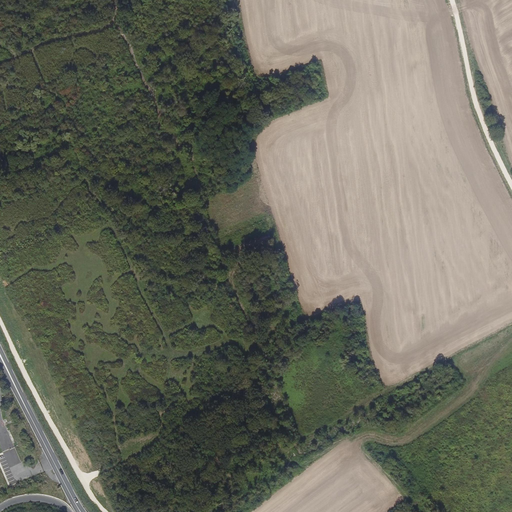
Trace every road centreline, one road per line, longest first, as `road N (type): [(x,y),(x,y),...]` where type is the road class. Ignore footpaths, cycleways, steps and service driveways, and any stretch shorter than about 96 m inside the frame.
road 1 (track): [(0,303),(105,511)]
road 2 (track): [(511,177),(456,0)]
road 3 (secondary): [(80,511),(0,355)]
